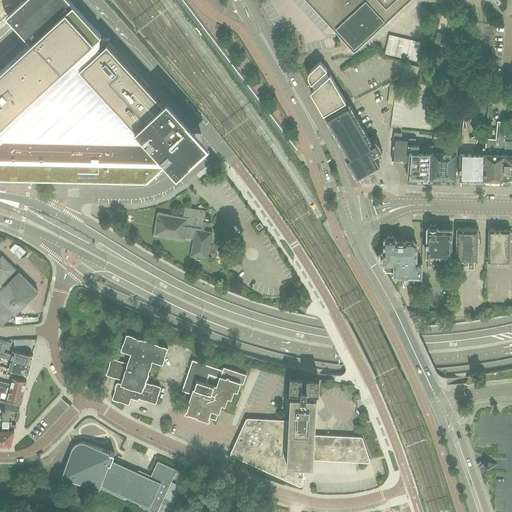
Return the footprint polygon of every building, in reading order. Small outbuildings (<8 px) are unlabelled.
[(168,98),(163,102),(108,41),(93,55),(92,54),(93,53),(93,52),(93,51),(93,50),(93,49),(92,49),(91,48),(90,48),(89,48),(88,48),(87,49),(87,48),(102,35),(73,4),(69,0),(24,0),(6,17),(30,43),(0,71),(0,177),(147,180),(167,162),(177,173),(210,143),(168,98)] [(279,0),(285,9),(293,4),(289,0),(279,0)] [(308,0),(340,33),(339,33),(346,40),(354,49),(368,36),(407,0),(308,0)] [(460,40),(443,34),(441,42),(458,47),(460,40)] [(392,35),(388,54),(404,57),(407,45),(400,43),(402,37),(392,35)] [(320,61),(310,70),(309,71),(309,72),(308,73),(308,74),(308,75),(308,76),(308,77),(308,78),(309,79),(311,83),(312,83),(316,87),(310,92),(324,114),(346,101),(330,74),(326,70),(327,69),(320,61)] [(405,63),(399,85),(413,89),(419,67),(405,63)] [(490,95),(500,97),(502,78),(492,77),(490,95)] [(349,103),(325,117),(327,120),(326,121),(329,124),(333,130),(332,130),(334,134),(335,134),(338,140),(340,144),(341,144),(344,150),(346,154),(348,156),(345,158),(347,161),(347,162),(349,166),(349,165),(353,171),(353,172),(355,175),(357,179),(361,177),(365,175),(365,174),(371,171),(375,169),(374,169),(380,166),(374,156),(375,156),(379,154),(379,153),(382,151),(376,140),(372,143),(349,103)] [(485,153),(484,179),(504,180),(505,154),(506,134),(505,134),(506,122),(497,121),(496,139),(486,139),(485,153)] [(460,179),(484,179),(485,153),(486,139),(486,138),(485,147),(475,147),(476,138),(469,138),(467,127),(462,127),(461,140),(460,140),(460,179)] [(430,178),(431,178),(432,146),(422,146),(421,152),(419,152),(419,145),(415,145),(415,138),(402,137),(402,134),(395,133),(392,160),(409,162),(408,178),(422,178),(422,180),(430,180),(430,178)] [(432,145),(432,146),(431,178),(456,179),(456,152),(457,152),(457,138),(451,138),(451,152),(443,152),(443,146),(432,145)] [(185,238),(193,239),(195,229),(202,230),(205,210),(185,207),(184,212),(183,217),(157,212),(153,236),(184,241),(185,241),(185,238)] [(235,237),(227,224),(220,228),(227,241),(235,237)] [(453,230),(438,230),(438,228),(437,228),(435,225),(430,225),(428,228),(428,229),(427,265),(432,266),(432,265),(452,266),(452,265),(451,265),(452,257),(453,230)] [(461,267),(468,267),(474,267),(474,262),(478,262),(478,244),(480,244),(480,238),(479,237),(479,229),(457,228),(456,262),(462,262),(461,267)] [(213,232),(202,230),(195,229),(193,239),(190,256),(208,260),(213,232)] [(489,229),(488,262),(510,262),(511,230),(489,229)] [(384,263),(384,269),(385,269),(385,271),(394,271),(394,270),(395,270),(395,276),(422,276),(422,263),(417,263),(417,243),(414,241),(405,241),(405,242),(396,242),(396,239),(395,239),(393,236),(388,235),(386,239),(385,239),(384,251),(382,251),(382,252),(381,252),(380,252),(379,253),(378,254),(378,255),(377,256),(378,258),(378,259),(379,261),(380,261),(382,262),(382,263),(384,263)] [(25,260),(32,253),(25,247),(18,254),(25,260)] [(0,323),(2,325),(14,313),(15,314),(38,291),(19,273),(15,269),(2,256),(0,257),(0,280),(5,286),(0,291),(0,302),(0,301),(1,300),(2,302),(0,304),(0,323)] [(28,326),(41,325),(41,318),(28,318),(28,326)] [(138,400),(139,398),(156,404),(161,387),(146,382),(153,360),(163,364),(168,347),(152,342),(151,345),(142,343),(143,339),(127,333),(121,350),(131,353),(127,363),(112,358),(106,375),(122,380),(121,383),(118,382),(112,399),(129,404),(131,398),(138,400)] [(0,357),(12,360),(31,365),(33,356),(14,351),(13,355),(3,353),(4,348),(10,349),(11,343),(0,340),(0,357)] [(9,369),(28,374),(31,365),(12,360),(0,357),(0,372),(2,374),(4,367),(0,366),(0,363),(1,359),(11,361),(9,369)] [(192,394),(186,413),(208,420),(209,417),(216,420),(221,404),(225,405),(228,397),(231,398),(234,390),(237,391),(240,383),(243,384),(247,374),(235,370),(234,374),(193,360),(182,390),(192,394)] [(0,386),(24,392),(26,381),(13,378),(11,384),(0,381),(0,386)] [(314,459),(368,462),(369,462),(369,461),(370,461),(370,460),(370,459),(363,438),(362,437),(361,437),(361,436),(315,434),(317,397),(319,397),(320,381),(290,379),(289,396),(291,396),(290,420),(249,418),(248,418),(247,419),(233,447),(231,452),(231,454),(233,455),(238,458),(297,485),(299,486),(300,486),(301,486),(302,485),(303,485),(303,484),(303,482),(304,465),(314,466),(314,459)] [(0,392),(8,395),(7,401),(21,404),(24,392),(0,386),(0,392)] [(141,401),(137,413),(143,415),(147,403),(141,401)] [(16,405),(3,402),(3,408),(3,409),(14,412),(19,413),(21,406),(16,405)] [(2,422),(2,430),(2,446),(11,446),(16,425),(9,425),(9,422),(2,422)] [(79,443),(77,444),(76,444),(75,445),(74,446),(73,447),(73,448),(62,477),(99,490),(100,488),(125,499),(127,495),(141,501),(139,505),(153,511),(177,511),(192,478),(186,475),(181,486),(171,482),(177,470),(157,461),(149,479),(112,462),(115,453),(84,443),(83,442),(81,443),(80,443),(79,443)]
